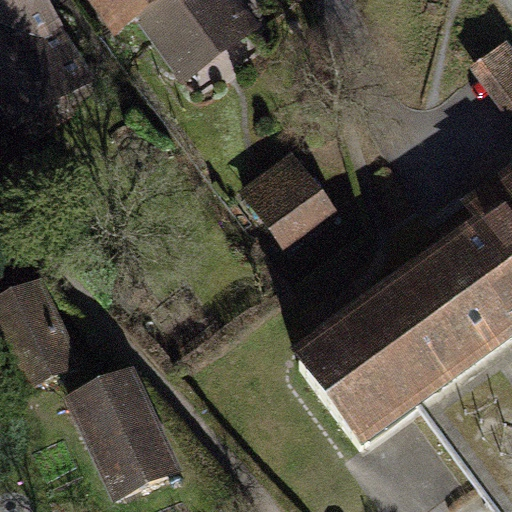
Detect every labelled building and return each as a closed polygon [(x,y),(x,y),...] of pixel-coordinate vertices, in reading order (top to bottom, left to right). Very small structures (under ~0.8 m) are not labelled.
[(35,0),(0,0),(0,102),(16,128),(66,96),(62,90),(84,76),(35,0)] [(93,0),(115,29),(138,12),(181,70),(241,26),(221,0),(93,0)] [(511,56),(507,49),(486,64),(511,99),(511,56)] [(270,180),(247,197),(287,250),(332,217),(307,184),(285,200),(270,180)] [(452,255),(300,369),(361,451),(418,408),(511,338),(511,186),(440,239),(452,255)] [(23,266),(0,276),(0,333),(25,389),(73,367),(39,294),(36,295),(23,266)] [(108,292),(129,315),(150,296),(130,273),(108,292)] [(511,511),(511,338),(418,408),(494,511),(511,511)] [(125,386),(79,407),(122,499),(167,478),(125,386)]
